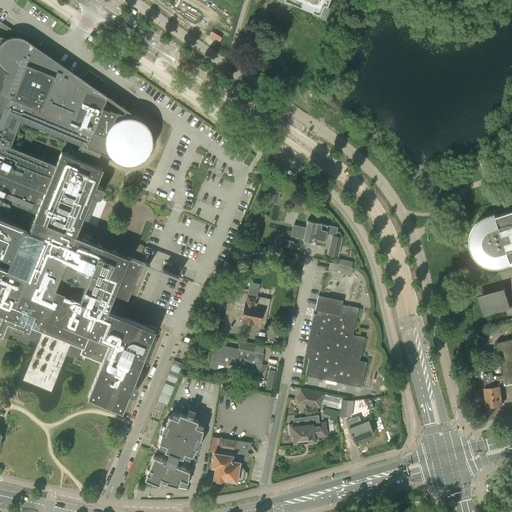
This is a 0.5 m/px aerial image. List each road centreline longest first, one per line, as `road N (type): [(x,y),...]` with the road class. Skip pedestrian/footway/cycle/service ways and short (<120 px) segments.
road 1 (primary): [(447,460),(393,250),(369,201)]
road 2 (primary): [(369,201),(329,156),(163,50)]
road 3 (residential): [(264,506),(306,253)]
road 4 (primary): [(163,50),(369,201)]
road 5 (residential): [(105,511),(199,283)]
road 6 (secondary): [(264,506),(447,460)]
